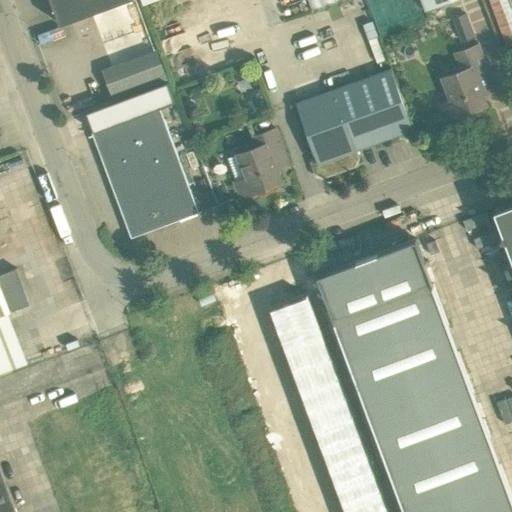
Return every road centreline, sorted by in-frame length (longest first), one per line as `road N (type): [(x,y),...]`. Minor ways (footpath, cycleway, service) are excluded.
road 1 (unclassified): [(253,242),(157,277),(126,280),(96,263),(0,16)]
road 2 (unclassified): [(253,242),(268,285),(243,294),(321,511)]
road 3 (unclassified): [(511,147),(253,242)]
